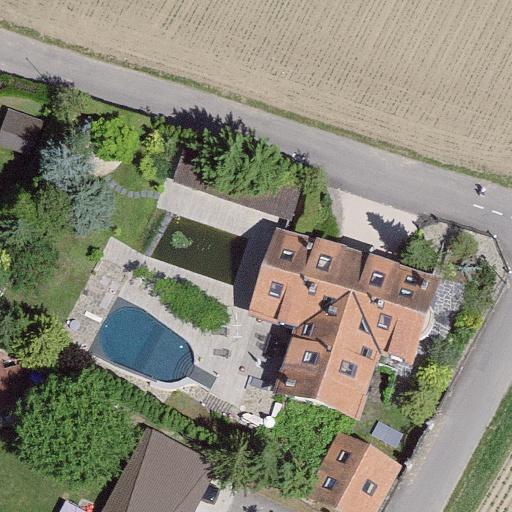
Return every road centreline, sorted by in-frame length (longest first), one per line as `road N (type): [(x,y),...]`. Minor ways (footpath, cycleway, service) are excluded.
road 1 (residential): [(0,47),(511,213)]
road 2 (residential): [(511,331),(419,511)]
